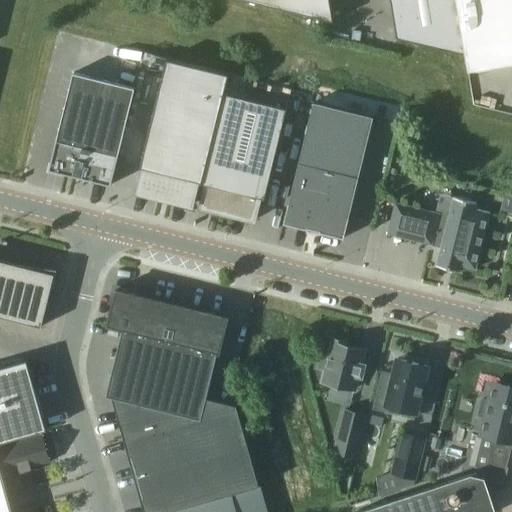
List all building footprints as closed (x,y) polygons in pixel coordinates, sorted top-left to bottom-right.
[(247,0),(333,21),(329,0),(247,0)] [(467,71),(511,63),(511,0),(390,0),(396,37),(464,53),(467,71)] [(137,167),(131,191),(187,205),(193,182),(194,182),(201,184),(224,94),(229,74),(157,56),(131,166),(137,167)] [(72,73),(48,170),(111,185),(134,88),(72,73)] [(202,206),(201,205),(200,207),(202,208),(203,207),(252,219),(251,220),(254,221),(254,218),(253,218),(258,198),(264,199),(286,109),(224,94),(201,184),(207,185),(202,206)] [(343,238),(373,117),(313,102),(283,224),(307,230),(307,228),(319,231),(319,232),(343,238)] [(448,216),(439,214),(431,245),(440,247),(436,266),(459,272),(461,266),(475,269),(489,212),(475,209),(476,203),(453,197),(448,216)] [(431,245),(439,214),(395,202),(387,234),(431,245)] [(0,260),(0,316),(41,327),(54,274),(0,260)] [(219,354),(228,317),(115,289),(106,326),(122,329),(105,396),(112,398),(200,420),(206,398),(217,353),(219,354)] [(333,340),(329,355),(321,353),(317,368),(325,370),(323,382),(354,389),(357,376),(361,377),(364,365),(360,364),(363,350),(342,345),(343,342),(333,340)] [(427,366),(396,359),(393,375),(382,372),(373,409),(385,412),(386,406),(416,413),(427,366)] [(29,360),(0,368),(0,443),(48,432),(29,360)] [(506,389),(491,386),(487,401),(482,400),(478,415),(483,417),(479,435),(492,439),(483,478),(485,480),(487,486),(501,482),(502,482),(511,443),(511,387),(506,386),(506,389)] [(167,511),(259,486),(236,406),(206,398),(200,420),(112,398),(144,511),(167,511)] [(333,451),(355,457),(365,415),(343,410),(333,451)] [(415,479),(424,440),(401,434),(391,473),(415,479)] [(11,511),(0,469),(0,511),(11,511)] [(485,480),(483,478),(471,475),(358,511),(495,511),(487,486),(485,480)]
